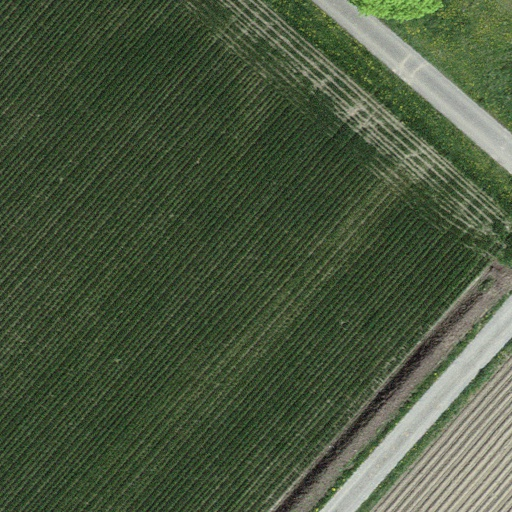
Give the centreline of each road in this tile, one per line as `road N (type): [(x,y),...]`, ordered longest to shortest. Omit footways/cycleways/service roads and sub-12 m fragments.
road 1 (track): [(350,511),(511,329)]
road 2 (track): [(334,0),(511,154)]
